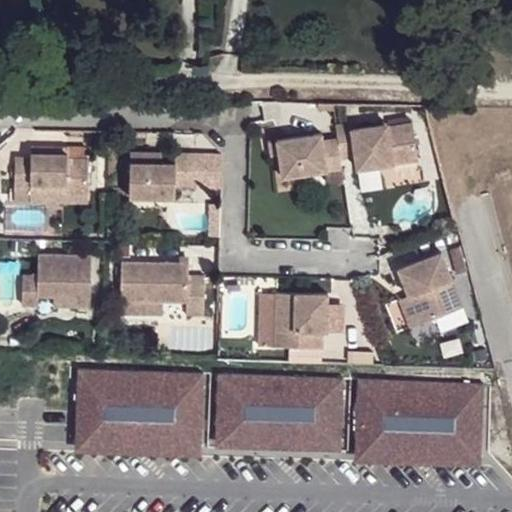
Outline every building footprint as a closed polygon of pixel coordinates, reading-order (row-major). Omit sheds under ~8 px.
[(351,122),(335,124),(337,136),(341,159),(355,157),(357,168),(379,165),(378,156),(393,153),(394,162),(417,158),(412,121),(389,125),(388,122),(352,127),(351,122)] [(323,132),(276,138),(277,153),(281,177),(324,170),(339,167),(342,167),(341,159),(337,136),(324,138),(323,132)] [(276,138),(268,139),(270,155),(277,153),(276,138)] [(29,158),(12,157),(11,189),(31,189),(31,185),(65,186),(65,196),(86,196),(87,147),(67,147),(66,155),(29,155),(29,158)] [(67,147),(29,147),(29,155),(66,155),(67,147)] [(378,156),(379,165),(394,162),(393,153),(378,156)] [(130,165),(130,203),(173,203),(174,190),(194,190),(194,156),(174,156),(174,165),(154,165),(130,165)] [(130,157),(130,165),(154,165),(154,157),(130,157)] [(339,167),(324,170),(327,185),(342,182),(339,167)] [(31,189),(11,189),(11,203),(87,204),(86,196),(65,196),(65,186),(31,185),(31,189)] [(462,246),(452,248),(459,273),(469,271),(462,246)] [(444,249),(401,262),(408,288),(416,317),(460,304),(444,249)] [(38,274),(23,273),(22,310),(37,311),(37,300),(52,301),(69,301),(69,311),(89,312),(90,258),(38,257),(38,274)] [(190,266),(124,264),(123,302),(188,303),(187,317),(206,317),(206,280),(190,279),(190,266)] [(396,291),(405,320),(416,317),(408,288),(396,291)] [(274,347),(275,296),(260,296),(258,346),(274,347)] [(327,298),(275,296),(274,347),(320,348),(320,335),(326,335),(326,319),(316,318),(316,309),(327,310),(327,307),(327,298)] [(52,301),(52,311),(69,311),(69,301),(52,301)] [(123,302),(123,315),(187,317),(188,303),(123,302)] [(316,309),(316,318),(326,319),(326,335),(341,336),(342,308),(327,307),(327,310),(316,309)] [(204,375),(79,371),(76,445),(201,449),(204,375)] [(343,379),(219,375),(216,439),(341,444),(343,379)] [(483,384),(358,380),(356,454),(481,459),(483,384)]
